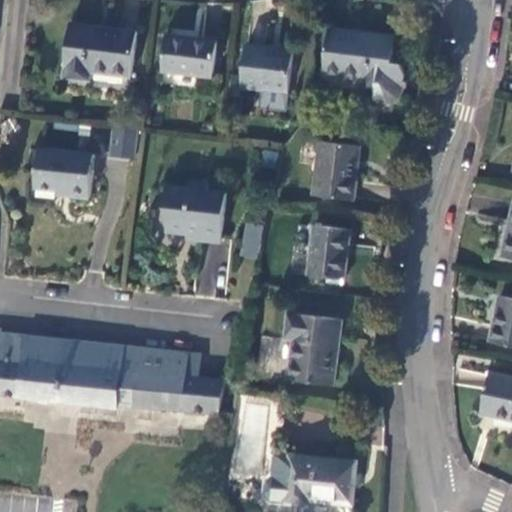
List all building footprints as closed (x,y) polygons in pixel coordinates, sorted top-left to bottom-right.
[(137,33),(72,25),(65,78),(88,81),(89,73),(131,78),(137,33)] [(396,38),(331,29),(326,74),(367,79),(367,86),(383,88),(383,97),(385,104),(396,105),(402,103),(406,99),(408,75),(403,65),(393,64),(396,38)] [(217,43),(168,36),(164,72),(213,78),(217,43)] [(293,52),(247,46),(243,87),(261,89),(258,107),(284,110),(286,92),(288,92),(293,52)] [(109,154),(133,156),(136,128),(111,127),(109,154)] [(359,147),(319,141),(314,195),(354,200),(359,147)] [(94,154),(41,150),(37,188),(71,192),(71,198),(90,199),(94,154)] [(222,240),(227,190),(214,188),(209,183),(190,181),(190,188),(167,186),(165,206),(169,212),(168,229),(201,233),(200,238),(222,240)] [(264,228),(248,225),(242,254),(259,257),(264,228)] [(350,230),(314,226),(311,257),(309,277),(345,280),(350,230)] [(194,291),(214,298),(230,249),(210,243),(194,291)] [(311,257),(300,256),(298,276),(309,277),(311,257)] [(511,298),(500,296),(490,342),(511,346),(511,298)] [(342,319),(289,313),(286,336),(293,337),(289,379),(334,386),(342,319)] [(0,394),(24,397),(29,339),(0,335),(0,394)] [(120,405),(126,349),(29,339),(24,397),(120,408),(120,405)] [(126,349),(123,375),(133,376),(131,392),(135,392),(134,406),(220,415),(223,383),(200,380),(202,357),(126,349)] [(511,377),(491,372),(482,414),(511,420),(511,377)] [(120,405),(134,406),(135,392),(131,392),(133,376),(123,375),(120,405)] [(357,462),(291,455),(286,503),(310,505),(310,500),(352,503),(357,462)]
